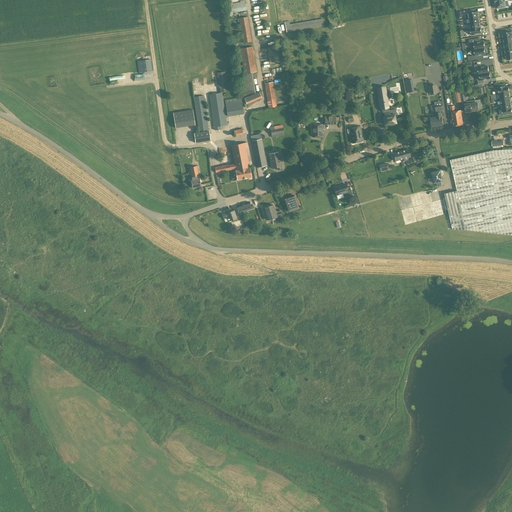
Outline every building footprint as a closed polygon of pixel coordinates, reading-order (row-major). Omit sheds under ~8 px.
[(246,11),(245,2),(245,0),(240,1),(240,2),(227,5),(229,14),(246,11)] [(239,18),(243,43),(252,42),(247,17),(239,18)] [(286,32),(324,26),(323,19),(289,24),(289,21),(284,22),(286,32)] [(469,44),(471,43),(472,49),(484,47),(484,48),(485,48),(485,47),(486,46),(485,42),(484,42),(484,41),(480,42),(479,38),(469,40),(469,44)] [(239,49),(244,74),(257,72),(252,47),(239,49)] [(484,49),(484,48),(484,47),(471,49),(472,56),(468,56),(468,61),(479,59),(478,55),(485,54),(485,53),(486,53),(485,48),(484,49)] [(139,73),(152,71),(151,59),(137,61),(139,73)] [(477,68),(478,74),(489,72),(488,66),(481,67),(480,64),(474,65),(475,68),(477,68)] [(217,73),(220,93),(209,95),(214,130),(220,129),(220,126),(227,125),(222,92),(229,91),(226,72),(217,73)] [(477,74),(478,84),(484,83),(484,79),(490,78),(491,77),(490,73),(489,73),(489,72),(478,74),(477,74)] [(239,75),(243,95),(255,93),(252,73),(239,75)] [(412,81),(406,82),(408,94),(414,93),(412,81)] [(268,108),(277,107),(272,82),(264,83),(268,108)] [(437,85),(434,85),(434,82),(429,83),(429,86),(430,94),(438,93),(437,85)] [(380,109),(384,108),(385,117),(384,117),(385,124),(391,124),(392,126),(395,125),(395,123),(394,114),(396,113),(395,110),(393,110),(389,110),(385,87),(376,89),(380,109)] [(259,92),(244,98),(246,104),(262,98),(259,92)] [(199,132),(209,130),(204,95),(193,97),(199,132)] [(443,112),(441,101),(434,102),(436,113),(437,117),(438,125),(443,125),(442,116),(441,116),(441,112),(443,112)] [(172,112),(174,127),(194,125),(192,109),(172,112)] [(342,111),(344,117),(347,117),(348,123),(353,122),(351,112),(353,112),(352,109),(342,111)] [(455,111),(451,112),(453,127),(459,126),(456,111),(455,111)] [(325,125),(336,125),(335,115),(324,116),(325,125)] [(312,137),(323,137),(322,124),(312,125),(312,137)] [(272,138),(284,136),(282,125),(270,127),(272,138)] [(351,136),(361,134),(360,126),(349,129),(351,136)] [(210,141),(208,131),(205,131),(203,132),(194,133),(196,143),(210,141)] [(361,134),(351,136),(352,143),(363,141),(361,134)] [(267,164),(270,164),(271,168),(277,167),(277,169),(282,168),(280,160),(282,160),(281,155),(279,155),(278,152),(269,154),(270,159),(269,159),(268,155),(265,156),(262,139),(251,141),(256,168),(267,166),(267,164)] [(497,140),(491,141),(491,142),(492,147),(492,146),(493,148),(504,147),(503,141),(497,141),(497,140)] [(245,146),(248,146),(247,142),(231,145),(234,164),(229,165),(229,164),(214,167),(216,173),(234,169),(234,171),(236,171),(237,180),(251,177),(245,146)] [(402,151),(404,158),(410,157),(408,149),(402,151)] [(449,160),(456,191),(444,194),(452,230),(466,230),(511,235),(511,149),(494,150),(457,159),(449,160)] [(404,158),(402,151),(393,153),(395,161),(404,158)] [(388,169),(390,169),(390,166),(388,167),(388,168),(386,163),(379,165),(381,172),(388,170),(388,169)] [(191,177),(199,176),(197,166),(189,167),(191,177)] [(437,187),(442,185),(441,181),(443,181),(440,171),(431,173),(434,183),(436,183),(437,187)] [(192,188),(201,186),(199,179),(191,181),(192,188)] [(336,195),(342,193),(343,197),(352,194),(349,187),(346,188),(345,184),(334,187),(336,195)] [(288,211),(298,208),(294,196),(284,199),(288,211)] [(239,214),(252,209),(250,202),(236,207),(239,214)] [(273,205),(263,208),(267,220),(277,217),(276,215),(273,205)] [(233,222),(237,221),(236,219),(237,218),(234,210),(226,213),(222,215),(223,219),(227,218),(228,222),(232,220),(233,222)]
